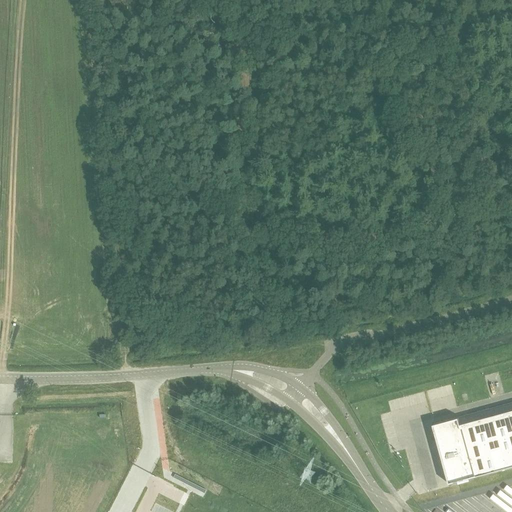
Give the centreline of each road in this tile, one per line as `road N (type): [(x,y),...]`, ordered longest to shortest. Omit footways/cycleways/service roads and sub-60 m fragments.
road 1 (track): [(312,374),(279,347),(228,190),(241,46),(226,0)]
road 2 (track): [(104,0),(124,376)]
road 3 (unclassified): [(301,388),(351,342),(511,300)]
road 4 (unclassified): [(0,379),(224,369)]
